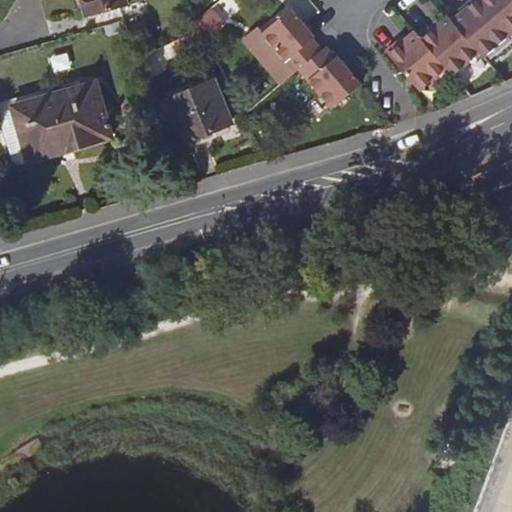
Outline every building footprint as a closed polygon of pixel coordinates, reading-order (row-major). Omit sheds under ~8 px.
[(80,0),(85,16),(127,4),(125,0),(80,0)] [(455,20),(482,52),(486,57),(511,34),(511,33),(483,0),(473,0),(469,4),(473,9),(468,13),(466,11),(455,20)] [(511,0),(483,0),(511,33),(511,0)] [(209,30),(231,14),(223,2),(201,18),(209,30)] [(295,71),(299,68),(321,49),(312,38),(314,36),(290,8),(261,32),(295,71)] [(449,67),(455,75),(482,52),(455,20),(451,15),(441,24),(443,26),(438,31),(434,25),(422,35),(449,67)] [(175,40),(181,52),(204,40),(198,28),(175,40)] [(422,35),(418,30),(408,38),(410,41),(405,45),(401,40),(390,49),(422,89),(449,67),(422,35)] [(325,46),(321,49),(299,68),(332,107),(361,83),(337,55),(335,57),(325,46)] [(168,98),(186,140),(230,122),(212,79),(168,98)] [(0,109),(0,122),(13,165),(111,136),(95,81),(0,109)] [(511,162),(492,170),(472,179),(486,197),(511,184),(511,162)]
